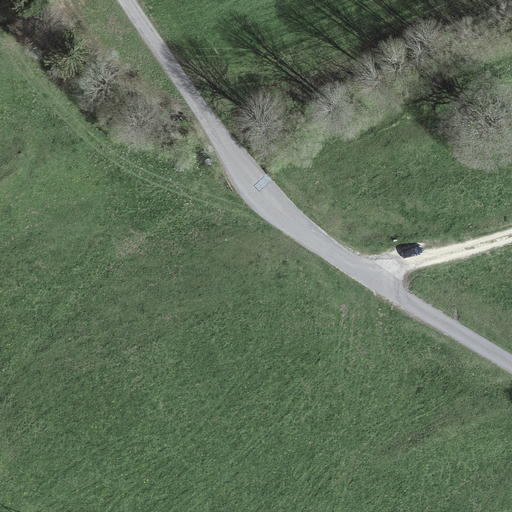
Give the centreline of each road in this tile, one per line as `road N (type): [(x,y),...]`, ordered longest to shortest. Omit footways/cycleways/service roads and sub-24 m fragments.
road 1 (residential): [(124,0),(274,208),(327,252),(511,371)]
road 2 (track): [(368,279),(511,241)]
